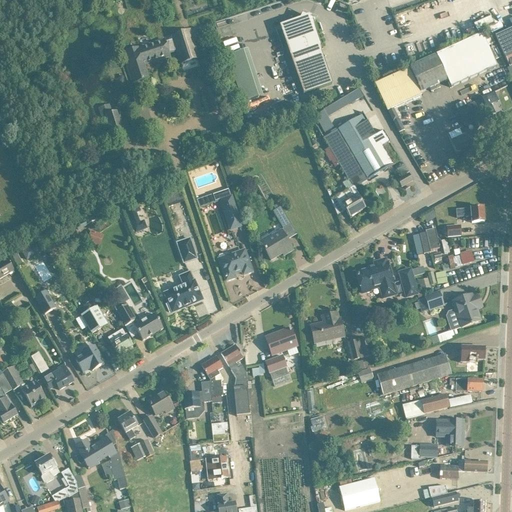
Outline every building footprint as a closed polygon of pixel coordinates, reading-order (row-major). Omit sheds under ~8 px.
[(311,25),(303,20),(279,29),(303,95),(332,85),(311,25)] [(474,20),(470,21),(474,34),(479,32),(474,20)] [(501,51),(509,68),(507,69),(511,79),(511,29),(495,37),(501,51)] [(173,40),(177,52),(181,64),(198,58),(193,42),(199,40),(196,30),(172,37),(173,40)] [(451,48),(410,66),(421,92),(429,89),(431,92),(440,88),(438,85),(448,80),(451,88),(497,67),(482,34),(455,46),(451,48)] [(177,52),(173,40),(165,42),(164,41),(140,48),(125,52),(130,66),(127,67),(133,83),(148,78),(143,63),(159,58),(159,60),(170,57),(169,55),(177,52)] [(237,52),(248,100),(268,95),(256,48),(237,52)] [(409,68),(374,84),(387,112),(388,112),(392,122),(393,122),(398,134),(404,131),(399,119),(394,109),(421,96),(409,68)] [(217,96),(214,87),(198,93),(201,99),(205,98),(211,114),(222,109),(218,98),(221,97),(220,95),(217,96)] [(358,90),(347,97),(352,104),(363,97),(358,90)] [(484,121),(487,120),(496,115),(487,96),(477,101),(475,102),(484,121)] [(164,101),(155,104),(157,111),(166,108),(164,101)] [(465,106),(458,109),(457,109),(465,127),(472,124),(470,120),(480,115),(474,102),(465,106)] [(116,112),(112,113),(110,104),(98,108),(102,120),(108,118),(113,134),(122,131),(116,112)] [(363,115),(323,139),(329,148),(331,151),(335,159),(336,161),(348,180),(348,181),(349,180),(353,187),(356,191),(356,190),(354,187),(393,165),(382,147),(390,142),(383,131),(375,136),(373,132),(368,122),(363,115)] [(511,116),(498,123),(506,141),(511,137),(511,116)] [(478,136),(476,131),(451,142),(458,156),(472,150),(471,147),(481,143),(482,145),(478,136)] [(326,153),(324,154),(329,163),(330,162),(335,159),(331,151),(329,148),(324,151),(326,153)] [(413,181),(409,174),(397,181),(401,188),(413,181)] [(347,191),(331,200),(337,216),(346,211),(350,218),(365,209),(359,200),(357,196),(356,190),(356,191),(353,187),(347,191)] [(228,190),(212,195),(215,202),(220,200),(230,230),(241,226),(230,196),(228,190)] [(137,203),(124,207),(131,224),(139,221),(136,212),(140,211),(137,203)] [(273,212),(283,230),(281,231),(281,232),(271,238),(272,240),(262,246),(271,261),(282,254),(283,256),(293,250),(285,238),(295,232),(296,235),(297,235),(280,208),(273,212)] [(456,218),(471,217),(472,224),(484,222),(483,208),(456,210),(456,218)] [(433,210),(423,217),(426,223),(435,218),(434,212),(433,210)] [(216,214),(220,227),(226,225),(222,212),(216,214)] [(84,220),(75,225),(78,231),(87,226),(86,224),(84,221),(84,220)] [(248,225),(241,227),(245,242),(253,239),(248,225)] [(461,236),(460,227),(447,228),(448,237),(461,236)] [(73,228),(68,231),(75,242),(80,239),(73,228)] [(425,231),(426,234),(419,235),(424,255),(430,253),(430,251),(439,249),(435,229),(425,231)] [(91,231),(86,242),(95,245),(99,234),(91,231)] [(189,238),(177,242),(184,264),(197,259),(189,238)] [(50,241),(43,246),(51,258),(58,253),(50,241)] [(22,253),(27,261),(41,253),(36,245),(22,253)] [(244,251),(229,257),(228,254),(226,253),(219,256),(218,257),(226,281),(235,278),(233,275),(242,272),(243,275),(252,272),(244,251)] [(470,251),(459,254),(459,256),(462,266),(474,262),(470,251)] [(14,254),(11,256),(17,266),(22,263),(16,253),(14,254)] [(0,280),(15,272),(7,259),(0,263),(0,280)] [(356,274),(358,284),(361,293),(379,288),(383,299),(396,295),(393,284),(394,284),(390,272),(387,263),(386,260),(374,263),(375,268),(356,274)] [(410,270),(399,273),(402,283),(406,298),(418,295),(413,279),(413,278),(424,274),(422,268),(411,271),(410,270)] [(166,273),(170,281),(177,277),(174,270),(166,273)] [(444,272),(435,274),(438,285),(447,283),(444,272)] [(190,273),(179,278),(183,287),(164,295),(168,304),(166,305),(169,313),(172,312),(172,313),(202,301),(194,282),(193,282),(190,273)] [(436,284),(433,273),(427,274),(430,286),(436,284)] [(419,282),(422,293),(431,291),(428,280),(419,282)] [(121,286),(107,295),(116,311),(126,326),(132,323),(134,327),(138,324),(136,321),(127,305),(125,303),(129,301),(121,286)] [(19,294),(23,307),(35,303),(30,290),(19,294)] [(34,298),(44,316),(56,309),(46,291),(34,298)] [(425,299),(417,302),(421,313),(429,310),(430,311),(445,305),(439,292),(425,298),(425,299)] [(481,322),(476,310),(482,308),(478,295),(472,297),(471,295),(462,299),(453,302),(456,310),(448,313),(446,317),(451,332),(481,322)] [(81,316),(87,326),(92,334),(107,325),(97,307),(96,307),(92,301),(83,306),(87,313),(81,316)] [(14,308),(5,313),(11,322),(20,317),(14,307),(14,308)] [(367,316),(364,308),(352,312),(355,320),(367,316)] [(337,314),(328,316),(322,317),(324,323),(311,327),(315,345),(323,343),(323,344),(344,339),(340,320),(338,320),(337,314)] [(163,330),(154,315),(138,324),(134,327),(143,342),(163,330)] [(288,329),(277,334),(266,338),(272,356),(297,347),(290,329),(288,329)] [(122,330),(108,339),(118,356),(132,348),(122,330)] [(354,361),(372,356),(367,338),(349,343),(354,361)] [(232,365),(234,369),(231,371),(236,379),(234,388),(236,417),(249,415),(249,405),(247,386),(246,374),(241,365),(237,367),(235,363),(243,359),(240,353),(240,352),(239,352),(235,346),(221,354),(229,367),(232,365)] [(104,364),(99,355),(94,347),(89,350),(87,349),(85,349),(84,350),(82,352),(82,354),(83,356),(76,361),(83,373),(90,368),(92,371),(104,364)] [(461,348),(461,363),(476,364),(476,361),(484,361),(484,348),(461,348)] [(38,354),(31,358),(34,364),(41,359),(38,354)] [(444,356),(434,359),(377,376),(383,396),(450,375),(444,356)] [(216,357),(201,366),(205,372),(204,372),(205,373),(210,381),(210,383),(211,398),(222,397),(221,382),(223,380),(220,375),(217,372),(222,368),(216,357)] [(270,375),(272,381),(275,387),(291,381),(286,368),(288,368),(284,358),(266,365),(270,375)] [(37,372),(33,364),(27,368),(31,375),(37,372)] [(13,390),(14,391),(19,388),(31,408),(45,399),(35,383),(26,388),(14,367),(11,368),(3,373),(7,379),(13,390)] [(49,371),(41,376),(50,390),(56,385),(59,391),(73,383),(68,374),(64,367),(50,374),(49,371)] [(371,368),(357,372),(361,384),(374,379),(371,368)] [(450,379),(449,386),(451,386),(450,390),(456,390),(456,391),(482,393),(483,377),(475,376),(475,381),(450,379)] [(204,403),(212,402),(210,383),(201,384),(202,393),(183,395),(186,420),(195,419),(193,409),(204,408),(204,403)] [(0,418),(3,424),(17,416),(1,388),(0,388),(0,396),(0,418)] [(164,393),(148,403),(157,418),(165,414),(166,416),(175,411),(164,393)] [(446,395),(421,402),(424,414),(449,408),(446,395)] [(316,423),(330,419),(328,412),(314,415),(316,423)] [(138,427),(130,414),(118,421),(129,440),(135,437),(131,431),(138,427)] [(219,428),(236,426),(235,414),(218,415),(219,428)] [(143,424),(154,442),(162,437),(151,419),(143,424)] [(435,421),(435,439),(446,439),(446,448),(457,448),(457,447),(463,447),(463,438),(460,438),(460,431),(463,431),(463,422),(435,421)] [(331,428),(321,430),(323,437),(333,434),(331,428)] [(224,430),(212,432),(213,436),(213,444),(228,442),(228,434),(224,435),(224,430)] [(321,433),(315,435),(317,442),(318,441),(323,440),(321,433)] [(78,456),(76,457),(80,464),(84,462),(89,470),(98,465),(97,464),(99,463),(99,462),(108,457),(109,459),(110,458),(111,461),(109,462),(113,475),(114,481),(117,480),(120,490),(127,488),(125,478),(126,478),(118,454),(116,455),(113,449),(107,439),(106,439),(106,440),(101,443),(101,442),(94,446),(95,447),(91,449),(86,441),(76,447),(81,454),(78,456)] [(148,440),(139,444),(145,458),(154,455),(148,440)] [(420,458),(437,458),(437,445),(419,445),(419,446),(411,446),(411,459),(420,459),(420,458)] [(201,446),(190,447),(191,461),(202,460),(201,446)] [(44,483),(46,484),(54,479),(53,477),(59,473),(49,456),(35,465),(42,476),(41,478),(44,483)] [(206,461),(209,481),(221,479),(221,480),(223,479),(229,478),(229,477),(228,478),(227,468),(228,468),(227,458),(206,461)] [(440,466),(439,480),(446,480),(448,480),(458,481),(458,472),(464,473),(486,474),(487,463),(477,462),(465,462),(458,461),(458,466),(458,467),(440,466)] [(68,469),(61,474),(69,487),(65,490),(70,498),(77,493),(73,477),(68,469)] [(73,477),(78,493),(84,509),(92,507),(85,487),(81,474),(73,477)] [(374,479),(339,488),(344,511),(380,502),(374,479)] [(0,507),(9,502),(4,494),(0,486),(0,507)] [(432,489),(429,489),(431,498),(447,494),(445,487),(432,489)] [(447,494),(431,498),(433,508),(458,502),(456,493),(456,492),(447,494)] [(81,511),(79,500),(77,493),(70,498),(69,498),(69,502),(67,503),(68,511),(81,511)] [(33,496),(30,503),(37,506),(40,499),(33,496)] [(225,496),(216,497),(218,511),(236,511),(235,503),(226,504),(225,496)] [(128,500),(118,503),(120,511),(130,508),(128,500)] [(58,501),(37,508),(37,511),(50,511),(60,509),(58,501)] [(484,511),(485,504),(472,503),(472,507),(473,507),(473,509),(467,509),(466,511),(484,511)]
